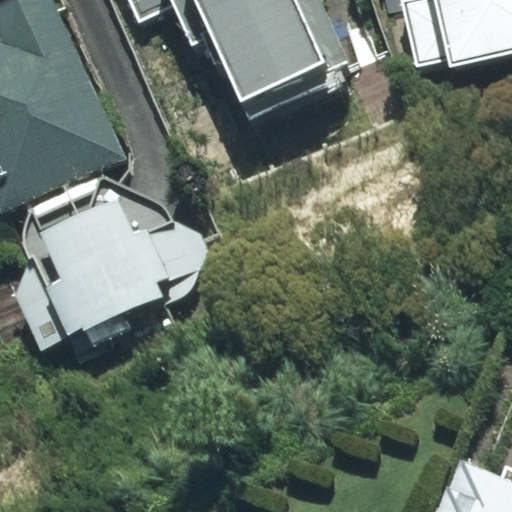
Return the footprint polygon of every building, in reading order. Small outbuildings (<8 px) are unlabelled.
[(132,161),(57,0),(41,0),(0,14),(0,26),(3,38),(0,39),(0,185),(14,216),(132,161)] [(119,0),(135,34),(167,18),(192,70),(204,65),(239,137),(347,84),(306,0),(119,0)] [(511,0),(438,0),(407,9),(426,74),(461,64),(467,82),(511,68),(511,0)] [(79,352),(199,299),(221,262),(206,229),(123,197),(47,230),(41,264),(51,288),(24,300),(49,358),(77,346),(79,352)] [(511,511),(511,486),(475,474),(461,511),(511,511)]
